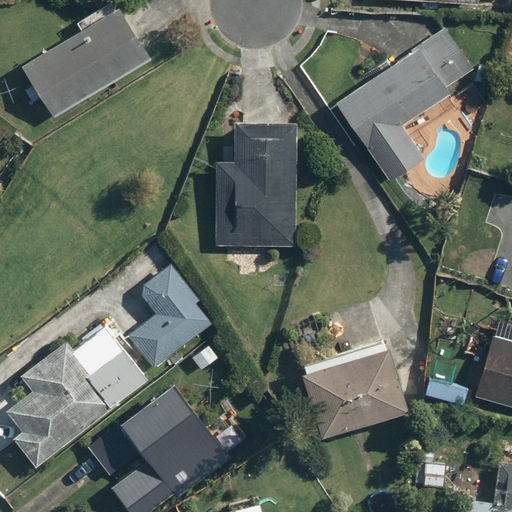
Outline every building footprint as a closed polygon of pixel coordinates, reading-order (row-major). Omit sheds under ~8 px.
[(19,62),(31,83),(23,88),(32,104),(40,99),(50,115),(148,59),(113,0),(110,0),(67,25),(71,32),(19,62)] [(472,72),(440,25),(329,101),(382,179),(421,152),(400,122),(472,72)] [(291,245),(292,117),(232,116),(231,158),(213,158),(212,244),(291,245)] [(197,297),(164,260),(131,289),(152,313),(127,335),(155,367),(208,320),(192,301),(197,297)] [(31,464),(143,374),(124,351),(130,346),(115,329),(110,332),(100,320),(67,347),(60,338),(16,374),(28,389),(0,412),(19,434),(11,440),(31,464)] [(511,327),(494,321),(471,393),(511,405),(511,327)] [(401,408),(380,337),(290,363),(311,434),(401,408)] [(218,359),(202,339),(187,352),(203,371),(218,359)] [(228,402),(202,423),(166,377),(84,443),(109,474),(137,451),(142,457),(105,486),(125,511),(147,511),(172,492),(175,496),(227,455),(223,449),(241,434),(229,419),(237,412),(228,402)] [(444,459),(415,459),(415,482),(444,482),(444,459)] [(511,511),(511,461),(495,461),(494,499),(465,498),(464,511),(511,511)] [(262,511),(259,500),(213,511),(262,511)]
